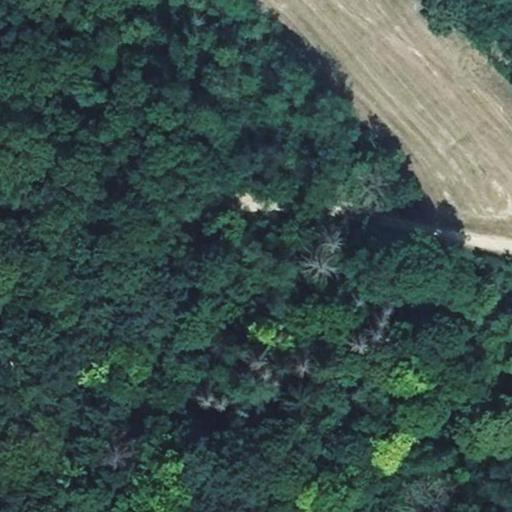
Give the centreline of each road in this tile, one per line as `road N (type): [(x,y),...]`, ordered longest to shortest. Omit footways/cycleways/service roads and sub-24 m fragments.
road 1 (track): [(90,384),(167,276),(265,206),(511,239)]
road 2 (track): [(0,330),(305,511)]
